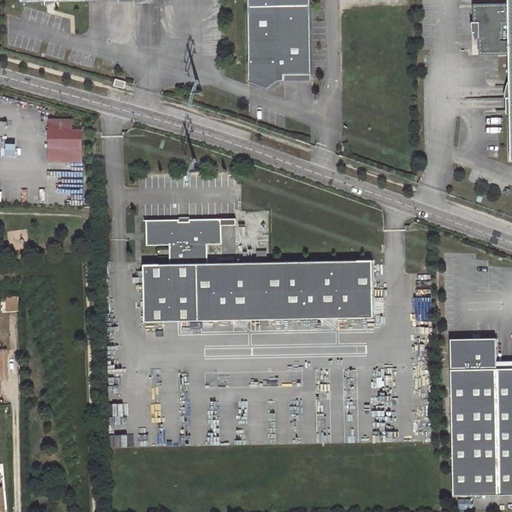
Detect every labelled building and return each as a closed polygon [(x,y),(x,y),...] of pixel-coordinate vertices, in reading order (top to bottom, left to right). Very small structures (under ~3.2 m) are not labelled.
[(247,0),(249,81),(268,87),(268,81),(284,81),(284,74),(312,74),(310,0),(247,0)] [(511,0),(509,0),(509,2),(475,2),(475,34),(480,34),(480,54),(510,54),(511,160),(511,159),(511,0)] [(116,79),(114,85),(125,88),(126,82),(116,79)] [(49,163),(84,163),(84,130),(74,130),(74,119),(49,119),(49,163)] [(221,218),(147,220),(147,245),(170,244),(170,263),(144,264),(145,321),(373,317),(372,260),(207,263),(207,243),(222,243),(221,218)] [(0,298),(1,312),(19,311),(18,297),(0,298)] [(498,336),(452,337),(454,493),(511,492),(511,366),(498,367),(498,336)] [(128,433),(128,407),(121,407),(121,399),(111,399),(111,433),(128,433)]
